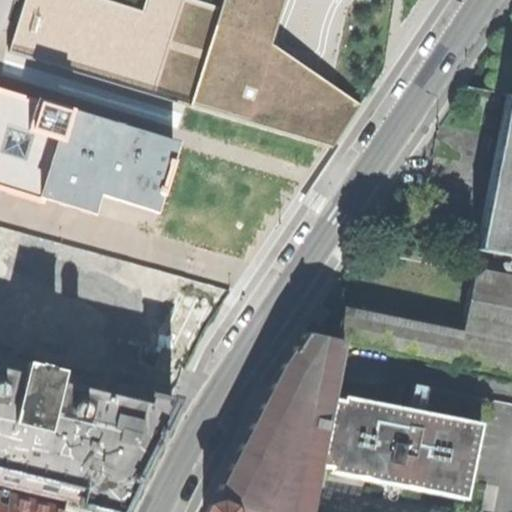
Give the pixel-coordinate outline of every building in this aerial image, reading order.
[(24,0),(24,2),(17,25),(8,53),(186,105),(190,106),(329,147),(358,105),(330,86),(269,44),(283,0),(24,0)] [(89,213),(95,193),(152,210),(172,143),(113,125),(0,90),(0,189),(40,202),(41,198),(89,213)] [(491,167),(474,250),(511,257),(511,95),(505,94),(495,145),(491,167)] [(511,278),(473,271),(461,330),(454,364),(511,375),(511,278)] [(178,375),(213,306),(183,291),(148,360),(178,375)] [(345,306),(338,339),(454,364),(461,330),(345,306)] [(94,334),(86,365),(135,377),(143,346),(94,334)] [(302,334),(295,345),(300,346),(303,351),(338,358),(342,342),(302,334)] [(295,345),(271,386),(330,398),(338,358),(303,351),(300,346),(295,345)] [(0,484),(64,500),(63,501),(107,511),(113,511),(171,400),(0,359),(0,484)] [(307,511),(317,465),(330,398),(271,386),(230,468),(207,511),(307,511)] [(330,398),(317,465),(328,467),(327,472),(465,499),(480,423),(343,396),(342,400),(330,398)] [(0,511),(66,511),(10,499),(0,496),(0,511)]
